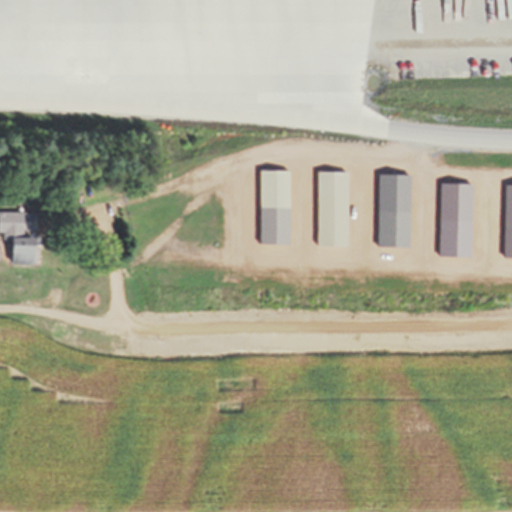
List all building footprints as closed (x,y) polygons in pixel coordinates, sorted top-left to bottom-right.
[(286,245),(287,171),(257,171),(256,244),(286,245)] [(345,172),(314,172),(314,245),(344,245),(345,172)] [(374,247),(406,247),(406,175),(375,175),(374,247)] [(466,256),(466,219),(435,219),(435,256),(466,256)] [(5,263),(29,263),(29,238),(5,238),(5,263)]
